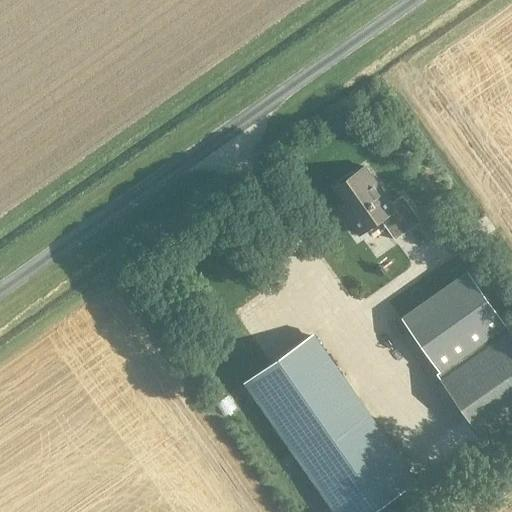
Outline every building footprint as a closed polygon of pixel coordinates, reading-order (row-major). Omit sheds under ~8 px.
[(390,203),(365,167),(335,188),(347,204),(340,209),(359,235),(380,220),(395,240),(421,222),(402,195),(390,203)] [(439,371),(441,373),(507,327),(468,271),(402,318),(439,371)] [(441,373),(487,440),(511,422),(511,333),(507,327),(441,373)] [(221,351),(237,338),(231,330),(215,343),(221,351)] [(367,511),(413,480),(313,337),(247,383),(337,511),(367,511)]
